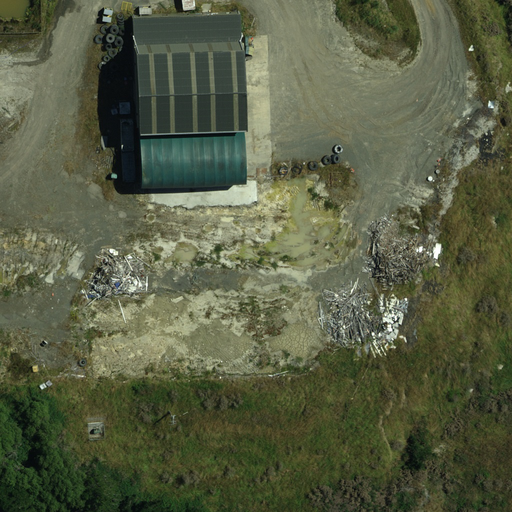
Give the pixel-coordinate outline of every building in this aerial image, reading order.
[(242,45),(116,48),(119,127),(244,123),(242,45)] [(105,179),(109,266),(267,259),(263,172),(105,179)] [(69,230),(0,223),(0,296),(4,297),(7,275),(63,282),(64,274),(69,238),(68,238),(69,230)] [(252,292),(54,300),(56,375),(255,368),(252,292)] [(36,330),(0,332),(0,395),(17,396),(16,380),(37,379),(36,330)]
